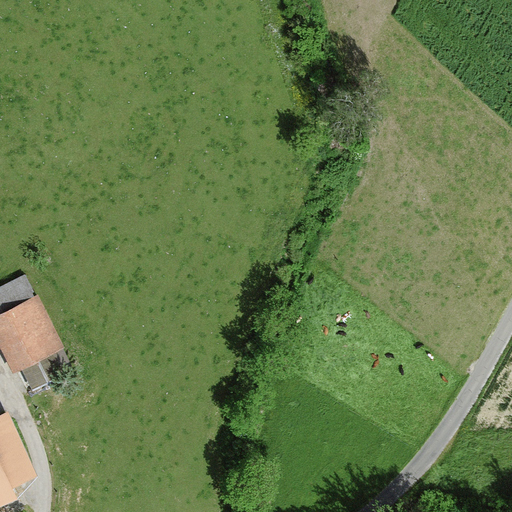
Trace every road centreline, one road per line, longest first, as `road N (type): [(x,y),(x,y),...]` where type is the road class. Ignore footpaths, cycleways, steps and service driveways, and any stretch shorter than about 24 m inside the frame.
road 1 (unclassified): [(511,319),(474,387),(370,511)]
road 2 (unclassified): [(0,376),(24,413),(46,511)]
